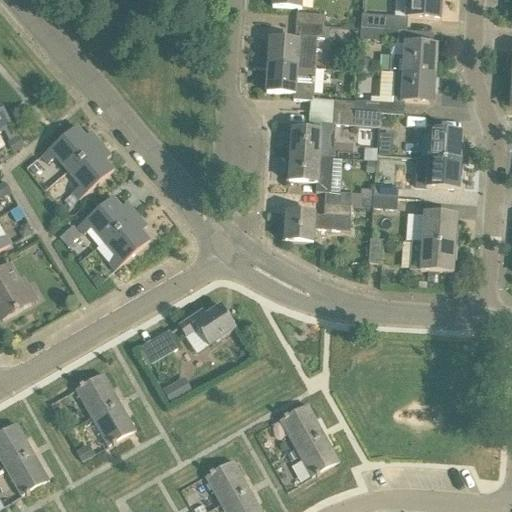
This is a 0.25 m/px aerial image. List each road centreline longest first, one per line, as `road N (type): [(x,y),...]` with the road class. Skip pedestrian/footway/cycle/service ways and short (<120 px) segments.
road 1 (residential): [(231,254),(16,0)]
road 2 (residential): [(487,319),(498,152),(473,65),(477,0)]
road 3 (residential): [(487,319),(372,314),(306,294),(231,254)]
road 4 (residential): [(0,390),(231,254)]
road 5 (residential): [(345,511),(381,500),(511,506)]
road 6 (residential): [(237,141),(241,0)]
